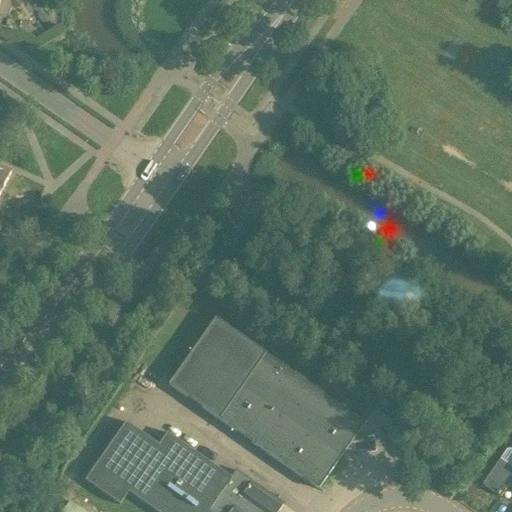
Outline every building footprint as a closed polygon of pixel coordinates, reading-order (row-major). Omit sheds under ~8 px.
[(0,0),(0,17),(4,19),(11,4),(8,0),(0,0)] [(0,192),(1,193),(11,172),(0,166),(0,192)] [(319,489),(365,423),(216,320),(170,386),(319,489)] [(119,506),(129,492),(157,511),(280,511),(286,504),(237,471),(232,478),(169,434),(160,447),(125,422),(84,481),(119,506)] [(478,448),(487,436),(466,422),(458,433),(478,448)] [(511,450),(510,449),(507,450),(484,484),(503,498),(511,486),(511,485),(511,450)]
